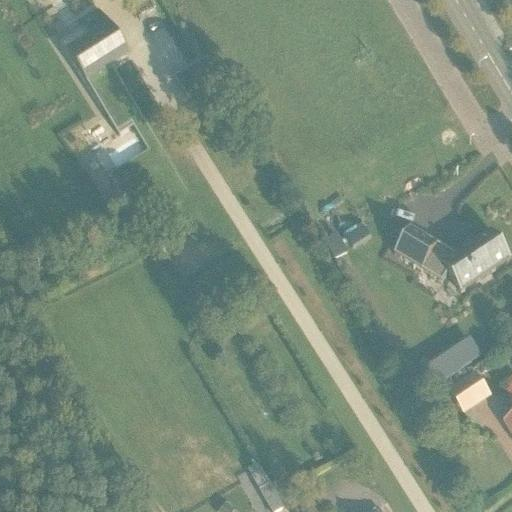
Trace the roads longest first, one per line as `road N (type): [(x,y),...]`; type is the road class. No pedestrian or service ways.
road 1 (track): [(0,256),(82,403),(159,511)]
road 2 (unclassified): [(494,129),(481,130),(402,0)]
